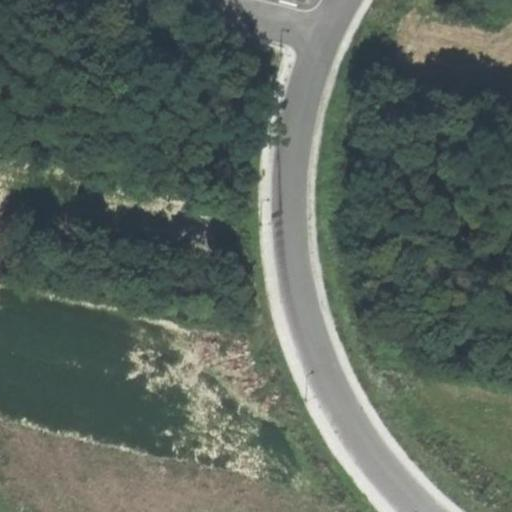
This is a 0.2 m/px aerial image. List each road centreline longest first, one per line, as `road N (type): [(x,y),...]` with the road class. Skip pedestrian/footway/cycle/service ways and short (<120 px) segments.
road 1 (unclassified): [(422,511),(351,423),(300,306),(289,177),(322,35)]
road 2 (unclassified): [(193,0),(322,35)]
